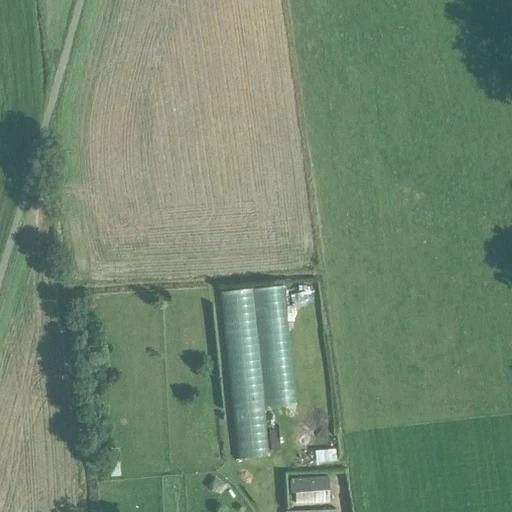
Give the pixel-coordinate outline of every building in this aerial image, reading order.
[(253,405),(286,402),(280,329),(270,330),(269,317),(250,319),(227,321),(238,452),(257,451),(253,405)] [(317,374),(300,375),(301,397),(318,396),(317,374)] [(264,414),(264,438),(275,438),(274,414),(264,414)] [(291,493),(330,490),(329,477),(290,479),(291,493)] [(215,478),(208,487),(217,494),(224,484),(215,478)]
